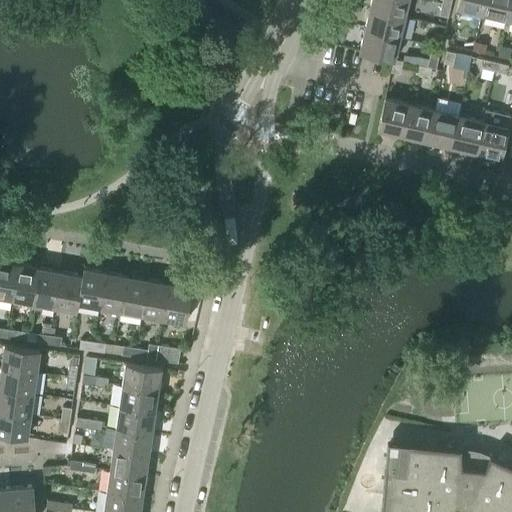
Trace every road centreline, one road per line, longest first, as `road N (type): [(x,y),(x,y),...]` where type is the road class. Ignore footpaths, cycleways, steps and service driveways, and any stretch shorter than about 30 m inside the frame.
road 1 (residential): [(237,251),(177,511)]
road 2 (residential): [(266,71),(230,127),(221,165),(237,251)]
road 3 (residential): [(237,251),(251,228),(267,146),(266,71)]
